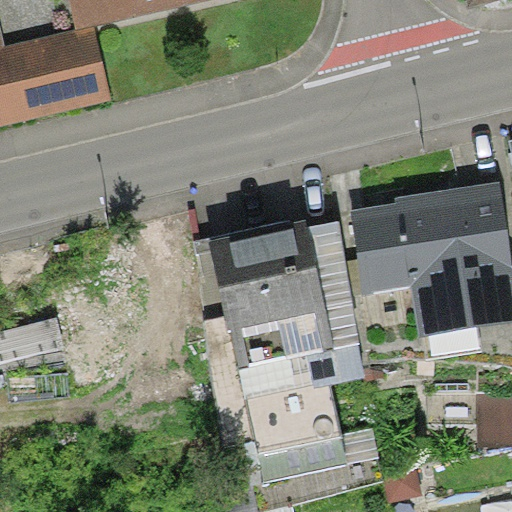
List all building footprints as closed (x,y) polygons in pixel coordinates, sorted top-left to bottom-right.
[(0,0),(0,120),(109,94),(93,27),(0,49),(0,0)] [(85,0),(93,27),(194,0),(85,0)] [(470,0),(474,10),(504,0),(470,0)] [(457,357),(511,347),(511,195),(511,189),(375,213),(387,317),(448,306),(457,357)] [(353,414),(301,215),(197,242),(249,441),(353,414)]
